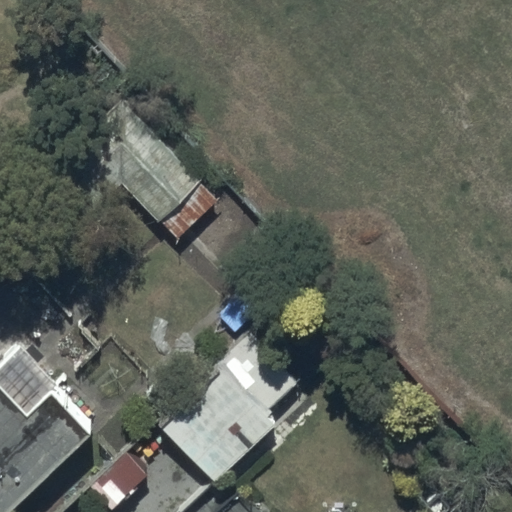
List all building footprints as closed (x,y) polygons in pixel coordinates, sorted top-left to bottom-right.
[(100,0),(78,0),(89,11),(100,0)] [(511,130),(511,149),(497,191),(511,196),(511,0),(509,0),(468,115),(511,130)] [(0,511),(5,511),(94,424),(15,342),(0,356),(0,511)] [(228,351),(157,418),(216,481),(277,423),(268,413),(278,403),(228,351)] [(511,366),(465,413),(511,461),(511,366)]
